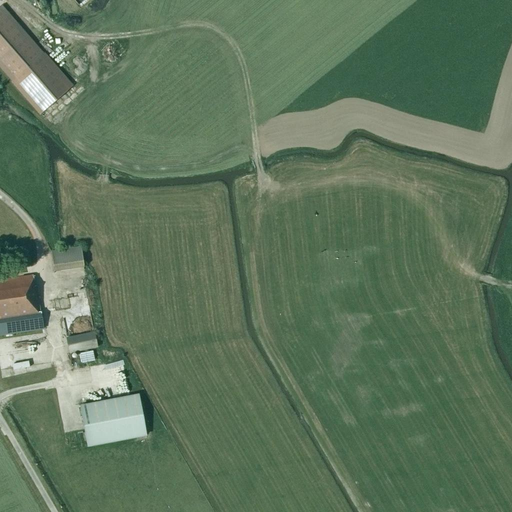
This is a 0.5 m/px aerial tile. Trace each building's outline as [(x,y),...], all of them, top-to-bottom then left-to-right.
[(0,67),(12,81),(40,113),(72,86),(3,5),(0,7),(0,67)] [(81,247),(51,252),(54,272),(84,267),(81,247)] [(5,265),(8,278),(23,276),(21,262),(5,265)] [(34,286),(33,276),(0,280),(0,335),(43,329),(36,286),(34,286)] [(66,338),(69,354),(98,348),(94,332),(66,338)] [(78,393),(86,432),(145,420),(136,381),(78,393)]
